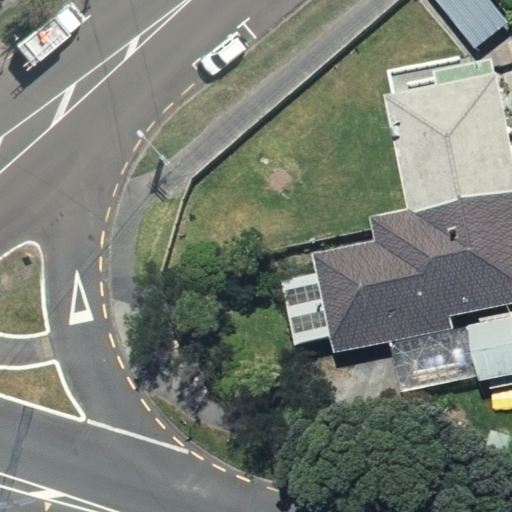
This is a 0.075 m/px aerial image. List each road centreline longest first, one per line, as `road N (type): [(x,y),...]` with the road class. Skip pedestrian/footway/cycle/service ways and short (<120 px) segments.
road 1 (unclassified): [(106,70),(73,217),(71,276),(82,338),(174,511)]
road 2 (unclassified): [(106,70),(0,157)]
